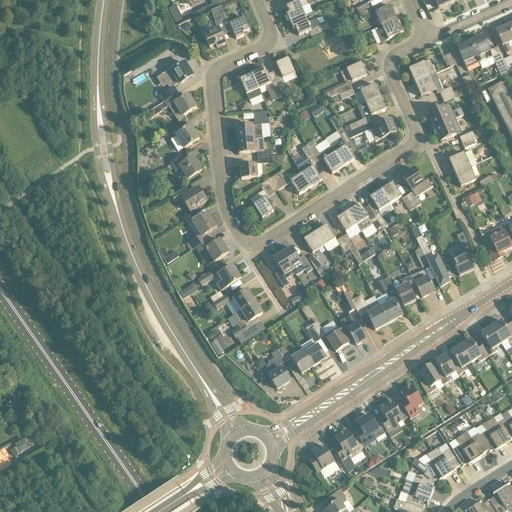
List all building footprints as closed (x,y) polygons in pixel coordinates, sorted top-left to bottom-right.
[(289,24),(305,17),(301,10),(308,6),(304,0),(295,0),(297,3),(286,9),(289,15),(286,16),(289,24)] [(449,5),(446,0),(433,0),(438,10),(449,5)] [(214,5),(213,6),(192,15),(194,20),(211,13),(216,11),(217,10),(214,5)] [(359,16),(370,10),(368,5),(356,10),(359,16)] [(178,6),(171,9),(177,25),(185,21),(178,6)] [(382,28),(396,21),(390,7),(375,15),(382,28)] [(216,11),(221,21),(226,19),(221,8),(217,10),(216,11)] [(370,10),(359,16),(361,21),(373,16),(370,10)] [(216,23),(221,21),(216,11),(211,13),(216,23)] [(305,17),(289,24),(293,32),(296,31),(298,37),(316,30),(319,35),(335,27),(333,23),(327,25),(320,28),(317,20),(308,24),(305,17)] [(229,26),(232,32),(236,41),(244,37),(243,35),(250,32),(244,19),(229,26)] [(396,21),(382,28),(374,32),(381,45),(403,34),(396,21)] [(508,45),(511,43),(511,39),(507,28),(496,33),(505,55),(511,52),(508,45)] [(225,46),(221,37),(218,31),(204,37),(209,50),(216,47),(217,50),(225,46)] [(470,44),(479,64),(492,59),(483,38),(470,44)] [(466,70),(479,64),(470,44),(457,50),(466,70)] [(376,47),(364,52),(367,58),(378,52),(376,47)] [(444,58),(450,69),(455,66),(450,55),(444,58)] [(509,75),(503,61),(500,55),(492,59),(495,65),(501,79),(509,75)] [(503,61),(509,75),(511,74),(511,57),(503,61)] [(275,66),(282,81),(295,76),(288,60),(275,66)] [(414,85),(436,76),(430,62),(408,71),(414,85)] [(185,65),(171,73),(170,71),(161,77),(170,90),(179,85),(179,86),(193,77),(185,65)] [(361,65),(346,71),(351,84),(367,77),(361,65)] [(283,98),(277,85),(272,87),(264,70),(252,76),(259,91),(266,88),(271,99),(276,97),(278,100),(283,98)] [(262,97),(259,91),(252,76),(240,81),(246,96),(247,96),(250,103),(262,97)] [(442,100),(453,95),(451,89),(450,89),(443,93),(438,81),(436,76),(414,85),(420,99),(435,92),(437,96),(439,95),(442,100)] [(476,89),(471,76),(462,80),(468,92),(476,89)] [(283,82),(277,85),(283,98),(289,96),(287,91),(284,85),(283,82)] [(511,99),(503,83),(488,92),(511,140),(511,99)] [(327,95),(329,100),(339,95),(352,90),(350,85),(346,86),(327,95)] [(366,105),(381,99),(375,86),(360,93),(366,105)] [(164,104),(177,95),(174,89),(160,98),(164,104)] [(352,90),(339,95),(341,101),(355,96),(352,90)] [(181,126),(187,123),(184,117),(196,110),(188,97),(181,101),(177,95),(164,104),(148,114),(149,115),(152,119),(162,112),(167,109),(168,110),(170,109),(181,126)] [(453,95),(442,100),(444,105),(456,100),(453,95)] [(351,133),(371,124),(369,119),(386,111),(381,99),(366,105),(358,108),(363,121),(349,127),(351,133)] [(313,119),(318,115),(313,108),(308,112),(313,119)] [(434,130),(451,123),(445,109),(428,116),(434,130)] [(310,119),(307,112),(300,115),(302,122),(310,119)] [(144,124),(152,119),(149,115),(142,120),(144,124)] [(485,121),(491,131),(499,127),(493,117),(485,121)] [(237,142),(262,140),(261,126),(269,126),(269,119),(254,121),(255,127),(236,129),(237,142)] [(345,135),(335,119),(330,122),(337,133),(326,141),(331,148),(330,149),(343,169),(355,161),(345,146),(350,142),(349,141),(345,135)] [(462,119),(456,121),(460,130),(466,128),(462,119)] [(440,144),(458,136),(462,134),(456,121),(451,123),(434,130),(440,144)] [(345,135),(349,141),(370,132),(375,143),(375,144),(396,135),(391,122),(374,129),(371,124),(351,133),(345,135)] [(187,123),(181,126),(181,127),(171,133),(176,139),(171,142),(178,153),(183,150),(184,151),(199,141),(191,127),(190,128),(187,123)] [(296,136),(293,130),(288,133),(292,139),(296,136)] [(459,139),(462,145),(473,140),(477,138),(475,133),(463,138),(459,139)] [(276,158),(272,158),(272,152),(263,153),(262,140),(237,142),(239,156),(258,154),(258,160),(276,158)] [(473,140),(462,145),(464,151),(476,146),(473,140)] [(343,169),(330,149),(319,156),(314,148),(317,147),(314,142),(306,147),(317,164),(322,160),(332,176),(343,169)] [(317,164),(306,147),(301,151),(303,154),(309,163),(298,170),(302,176),(310,190),(322,182),(312,167),(317,164)] [(472,153),(465,156),(472,169),(478,166),(472,153)] [(454,175),(470,169),(470,168),(464,156),(464,155),(448,162),(454,175)] [(276,158),(258,160),(259,166),(278,164),(278,167),(282,167),(283,157),(276,158)] [(182,159),(173,165),(170,167),(175,174),(181,171),(188,182),(202,172),(193,159),(185,164),(182,159)] [(257,180),(256,166),(240,168),(241,181),(257,180)] [(470,169),(454,175),(460,189),(465,187),(475,183),(475,182),(476,182),(470,169)] [(428,181),(423,184),(414,171),(402,178),(411,192),(412,192),(413,194),(408,197),(415,209),(420,206),(416,199),(432,188),(428,181)] [(151,178),(147,173),(140,177),(144,182),(151,178)] [(270,180),(278,192),(288,186),(280,174),(270,180)] [(299,197),(310,190),(302,176),(290,184),(299,197)] [(490,177),(479,184),(483,189),(493,182),(491,179),(490,177)] [(268,198),(278,192),(270,180),(261,186),(268,198)] [(381,192),(390,206),(401,198),(392,185),(381,192)] [(186,190),(178,195),(171,199),(175,205),(181,201),(190,214),(207,203),(201,195),(198,196),(195,191),(189,195),(186,190)] [(274,213),(265,199),(267,198),(264,192),(251,201),(254,206),(253,207),(262,221),(274,213)] [(378,213),(390,206),(381,192),(369,199),(373,205),(368,209),(374,218),(375,218),(382,230),(388,227),(378,213)] [(410,212),(415,209),(408,197),(403,200),(410,212)] [(469,208),(475,205),(471,198),(465,201),(469,208)] [(374,218),(368,209),(363,212),(359,206),(348,213),(357,227),(361,234),(373,226),(377,234),(382,230),(375,218),(374,218)] [(196,250),(206,243),(203,238),(217,229),(205,211),(191,220),(202,236),(188,245),(192,252),(196,249),(196,250)] [(336,220),(345,234),(357,227),(348,213),(336,220)] [(315,234),(324,248),(335,241),(326,227),(315,234)] [(498,257),(503,254),(511,250),(511,249),(501,228),(481,238),(490,254),(495,252),(498,257)] [(399,235),(396,229),(389,232),(392,238),(399,235)] [(312,255),(324,248),(315,234),(303,241),(312,255)] [(469,248),(463,235),(456,238),(462,250),(457,253),(459,258),(451,262),(459,278),(474,271),(466,256),(463,250),(469,248)] [(359,266),(364,263),(361,257),(350,241),(347,236),(342,240),(349,251),(352,256),(359,266)] [(421,251),(428,267),(440,290),(449,284),(448,281),(449,280),(437,257),(433,259),(422,238),(420,239),(416,241),(421,251)] [(337,243),(339,247),(344,255),(349,251),(342,240),(337,243)] [(206,243),(196,250),(202,260),(209,255),(215,263),(228,255),(220,242),(209,248),(206,243)] [(282,255),(293,272),(296,277),(305,271),(307,274),(312,271),(304,258),(298,261),(291,249),(282,255)] [(349,251),(344,255),(347,260),(352,256),(349,251)] [(372,251),(366,254),(370,259),(375,256),(372,251)] [(422,270),(428,267),(421,251),(414,254),(422,270)] [(387,261),(383,254),(378,257),(381,263),(387,261)] [(283,278),(293,272),(282,255),(273,261),(280,273),(275,276),(283,290),(289,286),(283,278)] [(169,257),(164,261),(167,266),(172,263),(169,257)] [(309,260),(321,279),(326,276),(314,257),(309,260)] [(232,268),(223,273),(217,277),(217,278),(221,284),(216,287),(220,293),(240,281),(232,268)] [(410,278),(416,290),(421,300),(435,294),(424,272),(418,275),(410,278)] [(193,282),(196,277),(190,273),(187,277),(193,282)] [(215,279),(211,273),(198,281),(202,287),(215,279)] [(395,292),(396,292),(404,309),(416,303),(411,293),(416,290),(410,278),(399,283),(399,284),(394,282),(392,288),(395,292)] [(379,284),(386,296),(395,292),(392,288),(388,279),(379,284)] [(316,286),(319,292),(326,288),(322,282),(316,286)] [(184,300),(191,296),(186,290),(180,294),(184,300)] [(240,313),(255,303),(247,292),(232,301),(240,312),(240,313)] [(380,308),(378,304),(370,308),(370,307),(368,309),(361,297),(353,301),(352,298),(353,298),(351,293),(347,295),(356,311),(360,320),(366,316),(375,332),(388,325),(380,308)] [(294,308),(306,300),(302,294),(290,302),(294,308)] [(349,314),(356,311),(347,295),(341,298),(349,314)] [(227,297),(203,312),(205,316),(211,312),(213,314),(231,303),(227,297)] [(380,308),(388,325),(402,318),(392,299),(386,302),(387,304),(380,308)] [(240,313),(240,312),(235,316),(240,325),(238,326),(240,329),(231,334),(232,336),(235,341),(250,332),(246,326),(262,315),(255,303),(240,313)] [(366,341),(350,317),(345,320),(340,324),(345,331),(356,347),(366,341)] [(511,329),(507,332),(501,323),(491,329),(501,346),(507,342),(511,349),(511,348),(511,329)] [(313,330),(320,341),(326,338),(326,337),(317,324),(311,327),(313,330)] [(348,346),(338,329),(326,337),(326,338),(326,339),(336,354),(348,346)] [(496,349),(501,346),(491,329),(481,335),(487,345),(482,348),(488,358),(498,352),(496,349)] [(320,341),(313,330),(307,333),(315,344),(316,344),(320,341)] [(266,344),(268,338),(262,336),(260,342),(266,344)] [(488,358),(482,348),(477,351),(471,341),(461,348),(471,365),(477,361),(479,364),(488,358)] [(326,360),(317,347),(305,355),(314,368),(326,360)] [(224,354),(220,348),(215,351),(219,357),(224,354)] [(305,355),(303,352),(297,355),(297,354),(290,358),(284,348),(278,352),(285,364),(291,360),(301,376),(314,368),(305,355)] [(466,368),(471,365),(461,348),(451,354),(456,363),(451,366),(456,374),(458,377),(468,371),(466,368)] [(279,367),(285,364),(278,352),(272,356),(274,360),(269,363),(275,371),(267,376),(268,377),(277,391),(289,383),(279,367)] [(456,374),(451,366),(445,357),(435,363),(441,373),(436,376),(441,383),(443,387),(452,381),(450,378),(456,374)] [(441,383),(436,376),(430,367),(420,373),(426,383),(421,386),(427,396),(437,390),(435,387),(441,383)] [(407,405),(402,408),(410,421),(421,415),(417,410),(423,406),(412,388),(401,394),(407,405)] [(495,404),(502,399),(498,393),(491,397),(495,404)] [(466,407),(473,403),(468,397),(462,401),(466,407)] [(404,422),(396,410),(391,402),(378,410),(385,420),(379,423),(388,436),(400,429),(398,426),(403,423),(404,422)] [(455,413),(451,406),(445,409),(450,416),(455,413)] [(505,421),(504,422),(511,434),(511,419),(511,420),(507,413),(502,417),(505,421)] [(364,448),(364,449),(376,442),(373,437),(379,433),(369,417),(357,425),(361,432),(356,436),(364,448)] [(463,425),(460,420),(454,423),(457,428),(463,425)] [(511,439),(511,434),(504,422),(497,426),(494,420),(488,423),(503,448),(509,444),(508,442),(511,439)] [(479,438),(488,452),(489,454),(496,449),(498,451),(503,448),(488,423),(482,427),(486,433),(479,438)] [(364,448),(356,436),(351,439),(346,432),(334,440),(341,450),(335,453),(346,471),(354,466),(351,461),(361,455),(364,448)] [(467,434),(461,438),(477,462),(482,459),(481,456),(488,452),(479,438),(477,436),(470,440),(467,434)] [(471,466),(477,462),(461,438),(456,441),(455,441),(459,447),(452,452),(462,468),(470,463),(471,466)] [(16,446),(17,448),(13,450),(17,456),(21,454),(29,449),(24,441),(16,446)] [(335,464),(330,456),(324,448),(318,452),(316,450),(313,451),(314,453),(314,456),(307,460),(317,475),(320,473),(335,464)] [(432,453),(448,478),(453,474),(452,472),(459,468),(449,451),(442,456),(438,450),(432,453)] [(432,453),(427,457),(431,463),(424,467),(416,461),(412,465),(416,469),(422,474),(424,476),(434,484),(441,479),(442,481),(448,478),(432,453)] [(388,480),(390,472),(378,469),(370,474),(371,475),(388,480)] [(431,491),(434,484),(424,476),(421,479),(416,477),(413,484),(406,482),(404,488),(431,499),(433,492),(431,491)] [(371,491),(374,482),(365,479),(362,487),(371,491)] [(511,487),(508,490),(507,488),(501,491),(511,508),(511,487)] [(401,494),(398,502),(423,511),(426,504),(428,505),(431,499),(404,488),(402,494),(401,494)] [(347,511),(343,506),(346,504),(346,499),(340,491),(325,502),(329,508),(324,511),(347,511)] [(511,511),(511,508),(501,491),(495,495),(497,497),(489,502),(495,511),(511,511)] [(422,511),(423,511),(398,502),(395,510),(398,511),(422,511)] [(479,505),(473,509),(474,511),(493,511),(487,503),(480,508),(479,505)]
